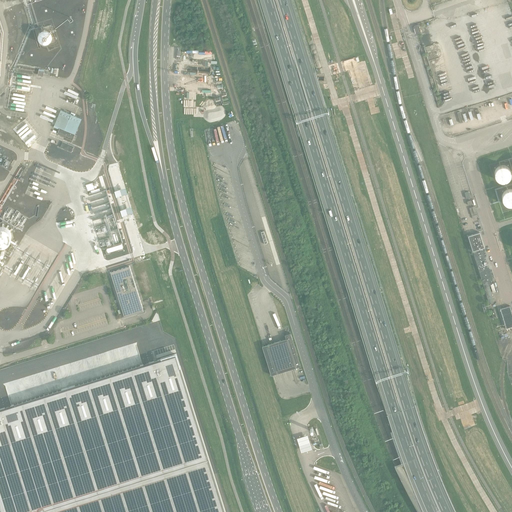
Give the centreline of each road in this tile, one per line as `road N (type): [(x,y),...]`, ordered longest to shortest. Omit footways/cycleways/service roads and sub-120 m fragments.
road 1 (motorway): [(446,511),(406,409),(281,0)]
road 2 (motorway): [(268,0),(433,511)]
road 3 (secondary): [(278,511),(177,182),(164,86),(166,0)]
road 4 (secondary): [(511,468),(468,367),(374,64)]
road 5 (secondary): [(163,179),(262,511)]
road 6 (unclassified): [(362,511),(286,302),(262,277)]
road 7 (unknown): [(0,377),(161,326),(170,332),(187,389)]
road 8 (unknown): [(0,443),(187,389)]
road 9 (secondary): [(142,0),(135,76),(163,179)]
road 10 (secondary): [(155,0),(150,78),(163,179)]
road 11 (unclassified): [(0,361),(144,317),(147,304)]
